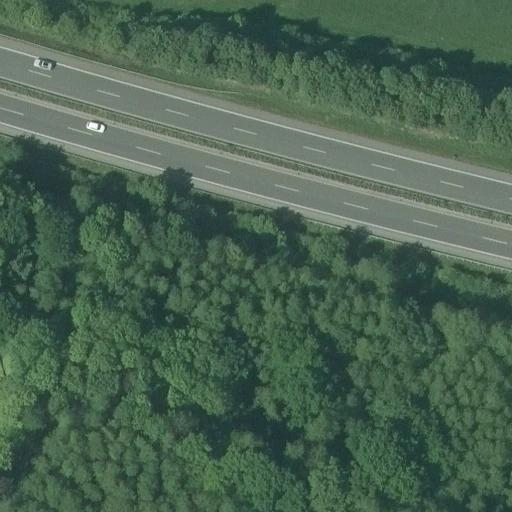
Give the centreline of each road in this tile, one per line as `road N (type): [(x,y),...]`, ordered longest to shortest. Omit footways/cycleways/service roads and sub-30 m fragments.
road 1 (track): [(0,191),(511,339)]
road 2 (motorway): [(511,205),(0,66)]
road 3 (motorway): [(0,112),(511,250)]
